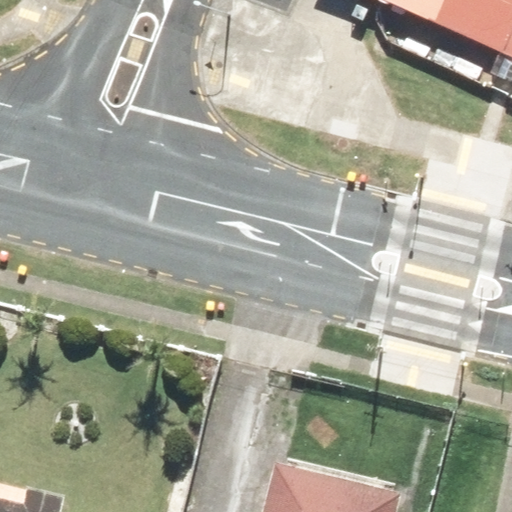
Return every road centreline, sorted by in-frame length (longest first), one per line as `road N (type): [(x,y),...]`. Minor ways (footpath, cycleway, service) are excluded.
road 1 (tertiary): [(129,197),(511,295)]
road 2 (residential): [(200,0),(129,197)]
road 3 (residential): [(60,180),(133,0)]
